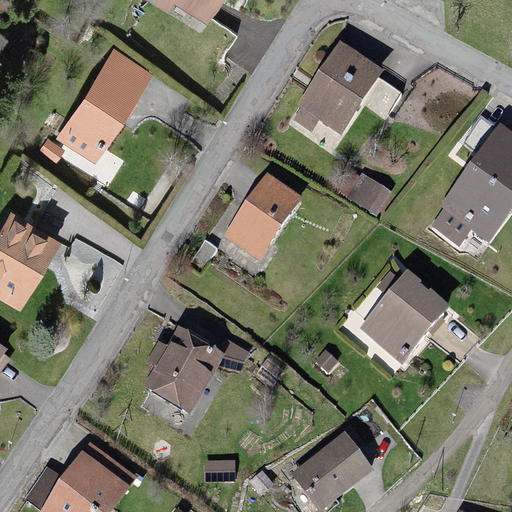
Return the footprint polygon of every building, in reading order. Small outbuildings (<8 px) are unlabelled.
[(164,0),(210,26),(225,0),(164,0)] [(0,27),(0,56),(14,37),(0,27)] [(339,56),(298,121),(339,146),(379,81),(339,56)] [(116,57),(61,142),(97,164),(151,79),(116,57)] [(511,151),(494,139),(441,211),(486,243),(511,206),(511,151)] [(259,182),(219,245),(258,269),(297,206),(259,182)] [(15,213),(0,236),(0,301),(21,316),(66,247),(15,213)] [(402,283),(358,331),(400,370),(444,322),(402,283)] [(178,355),(151,398),(194,425),(221,382),(178,355)] [(0,361),(0,389),(14,374),(0,361)] [(357,440),(300,483),(322,511),(329,511),(382,472),(357,440)] [(95,456),(53,511),(125,511),(141,491),(95,456)]
